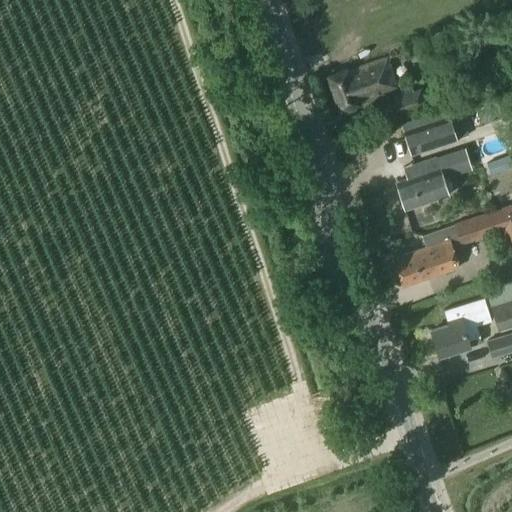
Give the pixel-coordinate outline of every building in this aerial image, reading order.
[(385,60),(347,72),(346,70),(329,75),(341,110),(358,104),(358,103),(395,91),(385,60)] [(446,108),(401,123),(404,132),(411,155),(457,141),(457,139),(446,108)] [(486,163),(490,174),(511,166),(511,164),(508,155),(486,163)] [(415,165),(418,177),(397,184),(404,207),(447,194),(436,159),(415,165)] [(425,247),(392,259),(402,286),(459,266),(451,245),(460,242),(461,245),(503,230),(508,244),(511,242),(511,203),(421,236),(425,247)] [(511,284),(483,293),(487,308),(491,307),(499,333),(511,328),(511,284)] [(431,331),(439,356),(481,343),(476,325),(490,321),(483,298),(443,311),(448,326),(431,331)] [(491,358),(511,351),(511,332),(485,341),(491,358)]
